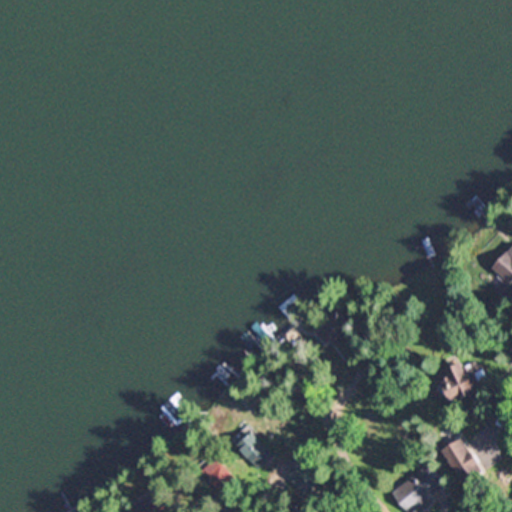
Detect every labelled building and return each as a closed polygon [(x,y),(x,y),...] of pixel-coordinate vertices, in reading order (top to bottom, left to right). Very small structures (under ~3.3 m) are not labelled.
[(511,300),(511,302),(506,297),(499,290),(509,279),(498,268),(511,253),(511,300)] [(358,330),(337,344),(325,325),(345,311),(358,330)] [(467,362),(471,371),(479,368),(487,387),(454,402),(444,382),(453,378),(449,370),(467,362)] [(275,395),(256,415),(246,404),(265,385),(275,395)] [(277,457),(260,471),(240,446),(256,433),(277,457)] [(490,468),(470,480),(450,448),(469,436),(490,468)] [(238,478),(223,491),(205,470),(220,458),(238,478)] [(417,511),(416,511),(414,511),(413,510),(407,503),(402,496),(398,492),(401,490),(404,487),(407,485),(410,482),(413,480),(416,478),(418,476),(435,463),(452,484),(428,503),(424,506),(421,509),(417,511)] [(169,511),(140,511),(135,504),(156,491),(169,511)]
